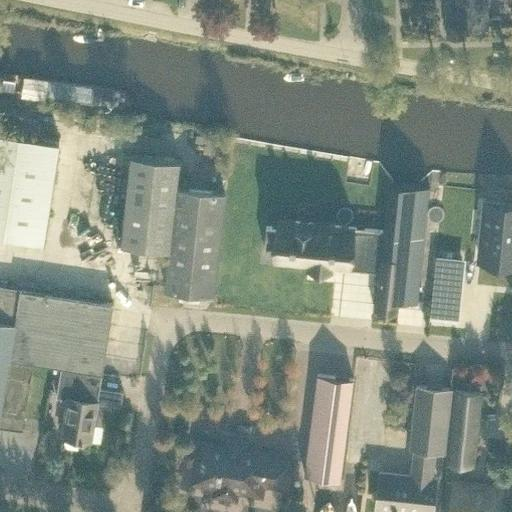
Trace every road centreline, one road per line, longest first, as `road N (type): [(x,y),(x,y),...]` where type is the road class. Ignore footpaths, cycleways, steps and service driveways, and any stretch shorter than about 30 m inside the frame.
road 1 (unclassified): [(125,501),(139,473),(162,339),(183,321),(511,354)]
road 2 (unclassified): [(348,57),(44,0)]
road 3 (unclassified): [(511,86),(348,57)]
road 4 (unclassified): [(125,501),(99,506),(0,490)]
